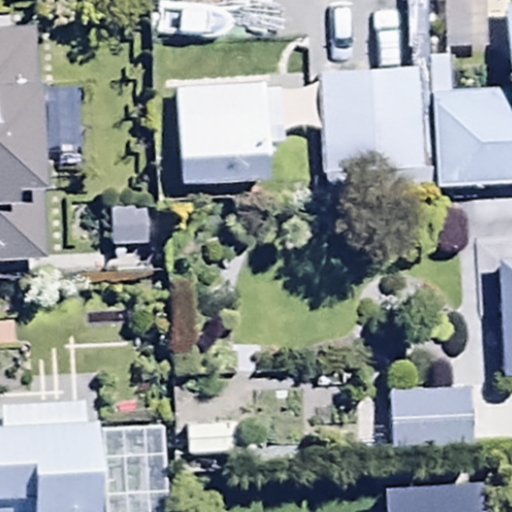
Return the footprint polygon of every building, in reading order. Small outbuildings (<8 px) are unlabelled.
[(511,10),(498,11),(502,100),(423,103),(427,193),(511,189),(511,10)] [(27,35),(0,36),(0,278),(43,277),(38,164),(73,163),(70,97),(29,99),(27,35)] [(410,80),(314,81),(316,196),(412,195),(410,80)] [(265,95),(168,99),(173,202),(270,197),(265,95)] [(511,268),(490,269),(493,385),(511,384),(511,268)] [(461,399),(381,400),(382,463),(462,461),(461,399)] [(89,511),(88,419),(0,419),(0,511),(89,511)] [(476,511),(476,496),(378,500),(378,511),(476,511)]
